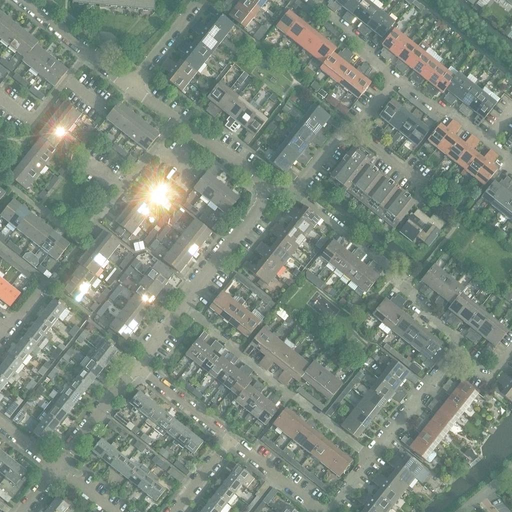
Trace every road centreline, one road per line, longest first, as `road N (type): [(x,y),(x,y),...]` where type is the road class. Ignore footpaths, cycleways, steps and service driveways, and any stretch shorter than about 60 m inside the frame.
road 1 (residential): [(367,456),(181,304)]
road 2 (residential): [(454,350),(387,266),(295,188)]
road 3 (residential): [(511,168),(450,110),(395,76)]
road 4 (residential): [(181,304),(265,189)]
road 5 (residential): [(367,456),(454,350)]
road 6 (residential): [(86,161),(121,188),(175,120)]
road 7 (residential): [(55,466),(136,365)]
road 8 (residential): [(0,95),(32,121),(86,52)]
